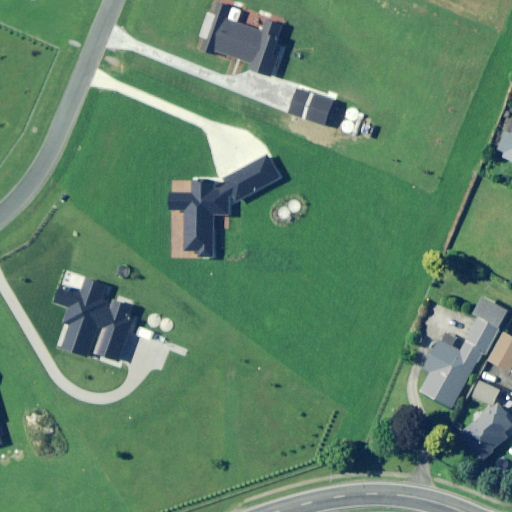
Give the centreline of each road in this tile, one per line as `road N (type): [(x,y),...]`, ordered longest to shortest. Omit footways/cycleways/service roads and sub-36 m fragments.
road 1 (unknown): [(230,511),(236,0)]
road 2 (residential): [(0,218),(38,173),(114,0)]
road 3 (unclassified): [(276,511),(364,493),(402,494),(465,511)]
